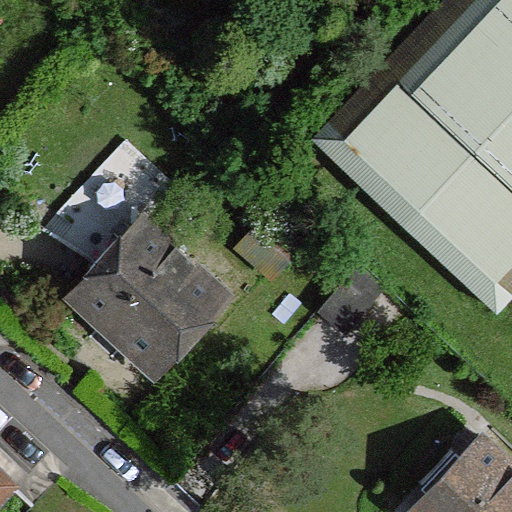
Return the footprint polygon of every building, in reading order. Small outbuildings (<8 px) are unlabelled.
[(511,0),(443,0),(314,136),(496,311),(511,294),(511,0)] [(146,225),(76,299),(152,373),(222,298),(146,225)] [(349,334),(386,290),(363,268),(324,314),(349,334)] [(511,511),(511,468),(484,441),(415,511),(511,511)] [(0,511),(1,511),(21,492),(0,472),(0,511)]
